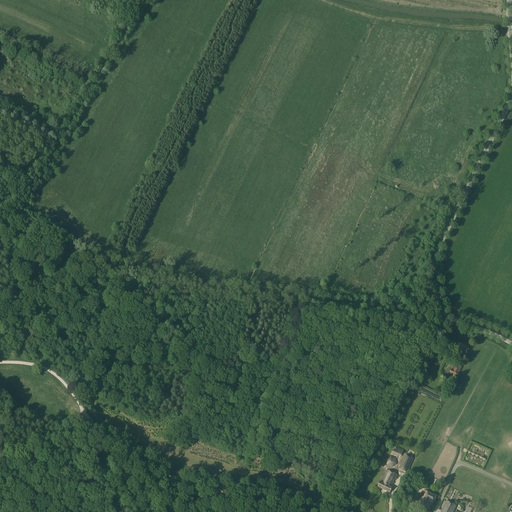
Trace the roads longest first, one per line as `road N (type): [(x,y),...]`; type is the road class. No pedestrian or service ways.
road 1 (track): [(338,511),(182,482),(108,437),(52,372),(0,362)]
road 2 (unclassified): [(442,316),(438,248),(511,91)]
road 3 (unclassified): [(346,511),(442,316)]
road 4 (track): [(389,0),(509,13)]
